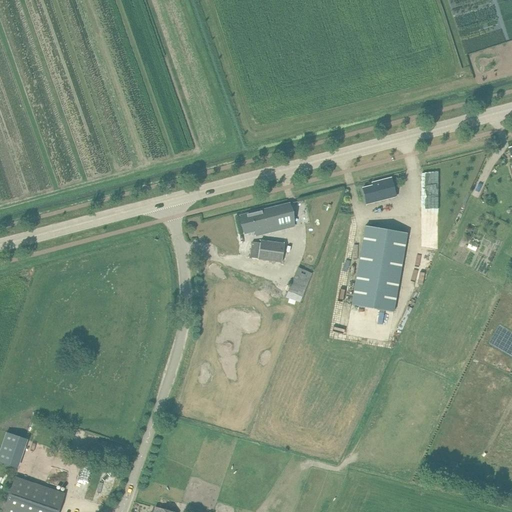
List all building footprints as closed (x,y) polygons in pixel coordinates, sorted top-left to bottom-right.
[(396,197),(391,178),(375,183),(376,185),(362,189),(366,202),(366,205),(396,197)] [(245,233),(260,229),(261,234),(294,226),(288,204),(241,216),(245,233)] [(365,226),(352,305),(393,312),(407,233),(365,226)] [(285,242),(261,239),(257,259),(283,262),(285,242)] [(260,243),(252,242),(249,258),(257,259),(260,243)] [(286,296),(300,302),(312,274),(298,268),(286,296)] [(56,511),(63,494),(44,488),(14,478),(2,511),(35,511),(36,511),(40,511),(56,511)]
